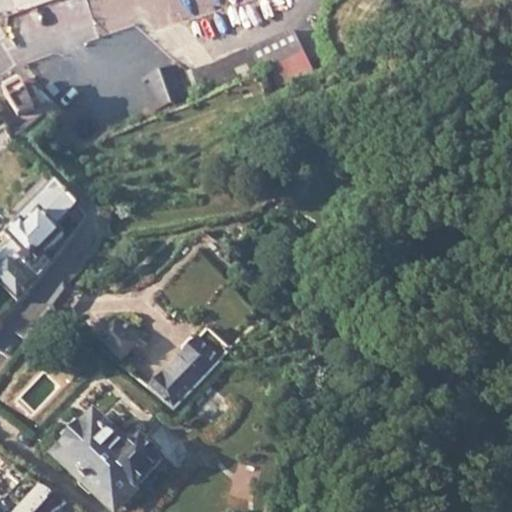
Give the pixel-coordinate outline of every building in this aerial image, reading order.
[(325,4),(282,24),(291,43),(335,24),(325,4)] [(288,44),(282,24),(244,38),(252,58),(288,44)] [(252,58),(244,38),(219,48),(227,67),(252,58)] [(194,85),(220,72),(217,68),(211,72),(198,50),(205,45),(204,42),(178,56),(180,59),(187,55),(200,78),(192,82),(194,85)] [(30,83),(23,72),(3,84),(21,111),(41,100),(38,95),(40,94),(42,92),(43,90),(43,88),(43,86),(42,83),(40,82),(39,81),(36,80),(34,81),(32,81),(30,83)] [(0,266),(3,269),(0,271),(0,281),(21,303),(36,283),(27,274),(29,272),(23,265),(21,267),(19,265),(26,258),(43,275),(54,260),(47,253),(67,233),(59,224),(81,202),(58,179),(19,218),(23,222),(9,236),(12,239),(0,251),(0,266)] [(145,340),(123,323),(108,340),(131,358),(145,340)] [(193,354),(161,391),(188,411),(242,346),(218,325),(207,337),(201,336),(191,346),(193,354)] [(64,452),(67,456),(102,417),(98,414),(88,425),(87,424),(72,440),(74,441),(64,452)] [(102,417),(67,456),(74,462),(81,469),(90,477),(101,487),(110,496),(117,502),(123,508),(149,480),(155,473),(161,466),(167,460),(171,456),(166,451),(156,442),(151,437),(138,450),(102,417)] [(159,439),(156,442),(166,451),(169,448),(159,439)] [(167,460),(161,466),(163,468),(169,462),(167,460)] [(74,462),(70,467),(77,473),(81,469),(74,462)] [(155,473),(149,480),(151,482),(157,475),(155,473)] [(90,477),(84,484),(95,494),(101,487),(90,477)] [(20,511),(60,511),(73,505),(49,487),(37,497),(22,510),(20,511)] [(15,502),(22,510),(37,497),(30,488),(15,502)] [(110,496),(108,499),(115,505),(117,502),(110,496)]
